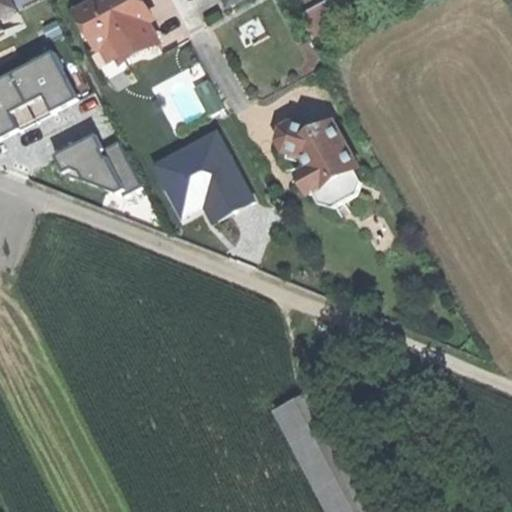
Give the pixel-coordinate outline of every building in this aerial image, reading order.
[(0,0),(0,23),(18,15),(10,0),(0,0)] [(124,0),(104,0),(82,11),(91,30),(82,34),(91,52),(97,64),(100,62),(108,79),(133,67),(128,58),(163,41),(142,0),(124,0)] [(225,0),(230,9),(249,0),(225,0)] [(334,2),(320,10),(332,29),(340,25),(341,14),(334,2)] [(304,19),(316,39),(332,29),(320,10),(304,19)] [(0,84),(0,140),(1,142),(84,100),(61,54),(0,84)] [(60,156),(69,174),(123,194),(127,193),(129,197),(148,187),(124,141),(111,148),(104,134),(60,156)] [(225,134),(162,167),(189,217),(215,203),(223,219),(260,200),(225,134)] [(373,187),(350,141),(336,148),(305,141),(294,146),(290,155),(292,164),(310,181),(323,173),(326,178),(329,185),(316,191),(326,211),(332,208),(339,222),(352,226),(374,214),(376,202),(369,188),(373,187)] [(382,511),(321,393),(281,413),(331,511),(382,511)]
